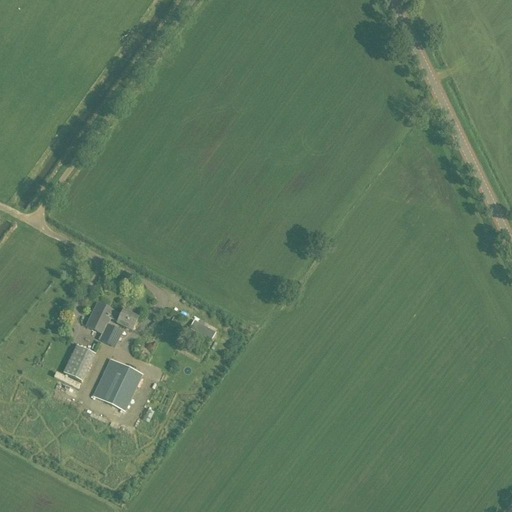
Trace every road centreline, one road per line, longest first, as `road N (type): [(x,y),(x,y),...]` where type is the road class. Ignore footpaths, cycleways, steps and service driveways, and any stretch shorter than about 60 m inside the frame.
road 1 (unclassified): [(30,224),(193,0)]
road 2 (secondary): [(511,246),(391,0)]
road 3 (unclassified): [(30,224),(192,311)]
